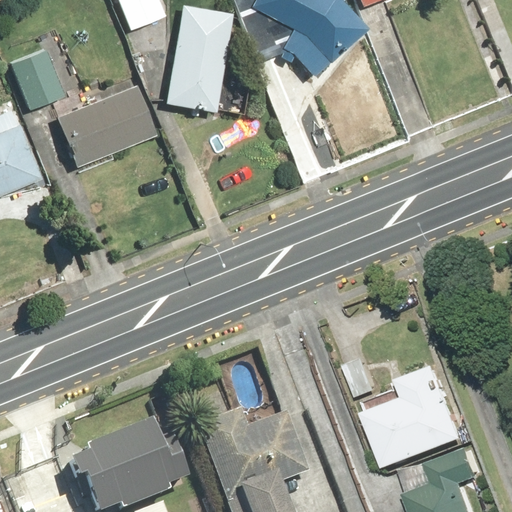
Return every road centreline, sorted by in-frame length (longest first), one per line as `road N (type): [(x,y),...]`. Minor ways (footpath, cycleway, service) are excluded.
road 1 (secondary): [(511,166),(23,362)]
road 2 (residential): [(23,362),(36,477),(50,511)]
